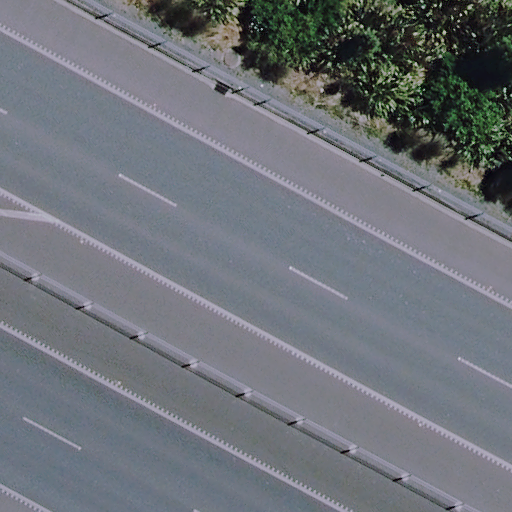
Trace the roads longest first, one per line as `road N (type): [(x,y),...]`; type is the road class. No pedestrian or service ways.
road 1 (motorway): [(0,122),(511,394)]
road 2 (motorway): [(188,511),(0,411)]
